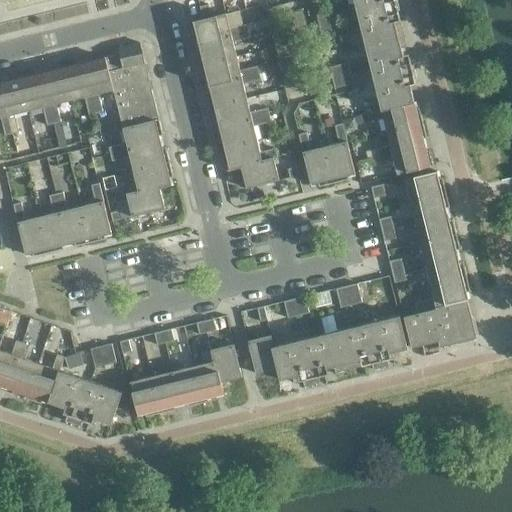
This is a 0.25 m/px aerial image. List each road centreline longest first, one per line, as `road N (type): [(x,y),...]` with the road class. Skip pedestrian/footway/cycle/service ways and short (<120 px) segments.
road 1 (residential): [(225,292),(157,15)]
road 2 (residential): [(0,52),(157,15)]
